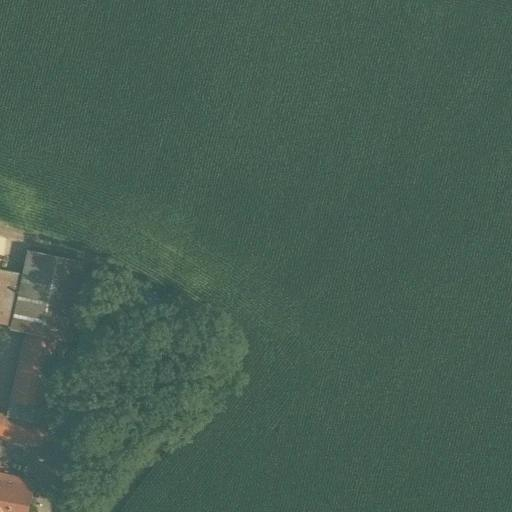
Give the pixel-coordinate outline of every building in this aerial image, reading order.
[(87,264),(30,252),(25,276),(14,326),(13,326),(13,329),(27,333),(57,339),(70,342),(87,264)] [(25,276),(0,271),(0,270),(0,323),(13,326),(14,326),(25,276)] [(57,339),(27,333),(12,402),(42,408),(57,339)] [(42,408),(12,402),(9,417),(39,423),(42,408)] [(9,417),(0,415),(0,438),(43,447),(47,425),(9,417)] [(101,460),(81,456),(79,467),(99,471),(101,460)] [(0,511),(28,511),(34,483),(0,475),(0,511)]
